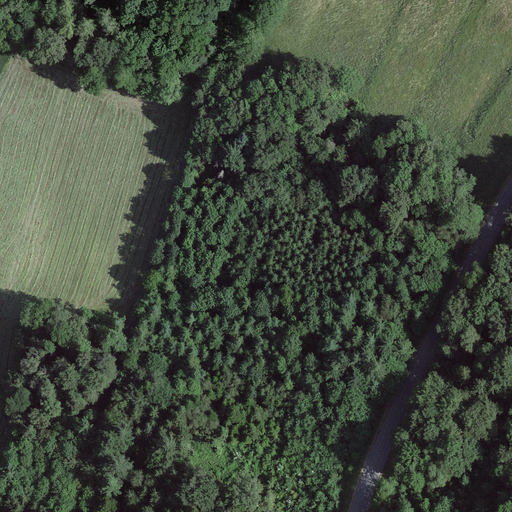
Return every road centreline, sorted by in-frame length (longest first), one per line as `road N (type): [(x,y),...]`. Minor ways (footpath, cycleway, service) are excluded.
road 1 (track): [(215,70),(78,511)]
road 2 (tertiary): [(357,511),(445,306),(511,197)]
